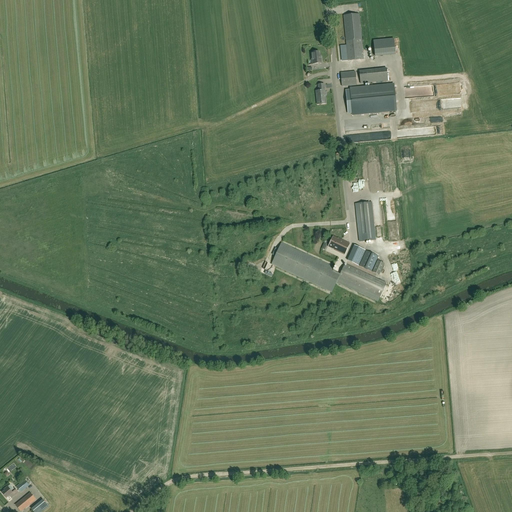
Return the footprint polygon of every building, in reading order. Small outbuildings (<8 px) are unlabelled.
[(363,60),(359,15),(344,16),(348,61),(363,60)] [(375,57),(395,55),(394,39),(373,41),(375,57)] [(321,56),(319,56),(319,52),(311,53),(312,65),(322,64),(321,56)] [(360,84),(388,81),(387,69),(359,72),(360,84)] [(355,72),(341,74),(342,87),(349,86),(357,85),(355,72)] [(326,104),(324,85),(318,85),(319,91),(316,91),(318,105),(326,104)] [(350,90),(346,91),(348,113),(352,113),(352,114),(383,111),(396,110),(394,85),(381,87),(357,89),(350,90)] [(410,96),(431,94),(430,86),(411,87),(412,94),(410,94),(410,96)] [(360,242),(375,240),(371,203),(356,204),(360,242)] [(333,249),(333,250),(345,255),(350,244),(338,239),(333,237),(328,247),(333,249)] [(338,278),(380,297),(386,283),(347,265),(346,267),(344,266),(340,275),(332,271),(334,267),(281,243),(273,260),(334,288),(338,278)] [(365,251),(354,246),(347,261),(358,266),(365,251)] [(371,271),(378,256),(366,251),(359,266),(371,271)] [(377,261),(372,272),(379,275),(385,264),(377,261)] [(21,493),(29,486),(25,481),(16,488),(21,493)] [(6,499),(9,496),(11,498),(12,497),(18,493),(15,489),(12,492),(7,486),(3,490),(4,491),(1,494),(6,499)] [(20,511),(36,500),(30,493),(15,506),(20,511)] [(43,499),(30,507),(33,511),(40,511),(48,507),(43,499)]
